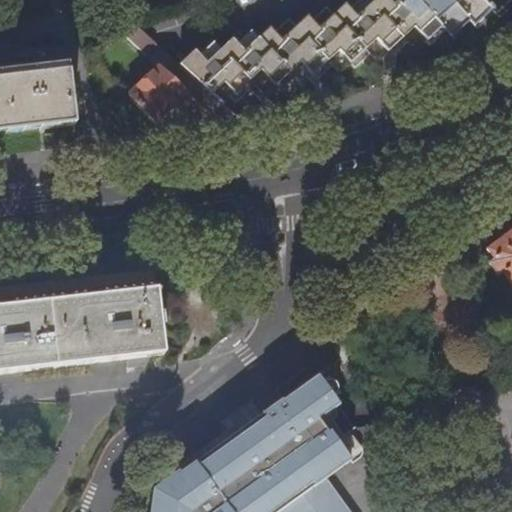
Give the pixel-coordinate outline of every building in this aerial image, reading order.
[(182,66),(223,103),(233,94),(240,101),(255,87),(263,96),(272,87),(279,92),(294,78),(300,85),(312,74),(316,79),(331,66),(337,72),(349,63),(354,68),(370,55),(375,60),(386,50),(391,56),(406,43),(411,49),(422,39),(427,44),(442,31),(413,1),(412,0),(374,0),(369,4),(365,0),(358,0),(348,9),(344,5),(332,16),(326,10),(311,23),(306,17),(295,27),(288,20),(272,34),(269,31),(259,40),(252,32),(237,45),(233,41),(222,51),(215,44),(201,57),(196,53),(182,66)] [(511,0),(413,0),(413,1),(442,31),(449,39),(466,24),(471,28),(488,13),(492,17),(510,2),(511,4),(511,0)] [(145,55),(157,43),(133,21),(121,33),(145,55)] [(146,56),(127,81),(136,88),(155,62),(146,56)] [(0,74),(0,134),(74,126),(67,67),(0,74)] [(130,97),(156,124),(190,93),(159,67),(130,97)] [(511,231),(487,250),(495,261),(490,264),(500,277),(504,274),(511,284),(511,231)] [(0,370),(126,355),(127,367),(146,364),(151,352),(162,350),(152,280),(52,292),(0,298),(0,370)] [(348,340),(336,350),(341,358),(354,377),(366,368),(368,367),(348,340)] [(313,488),(324,480),(350,462),(335,442),(354,429),(316,376),(152,493),(149,511),(347,511),(344,510),(341,509),(337,507),(332,507),(328,506),(325,507),(313,488)] [(511,460),(511,388),(458,388),(458,412),(490,413),(489,460),(511,460)]
